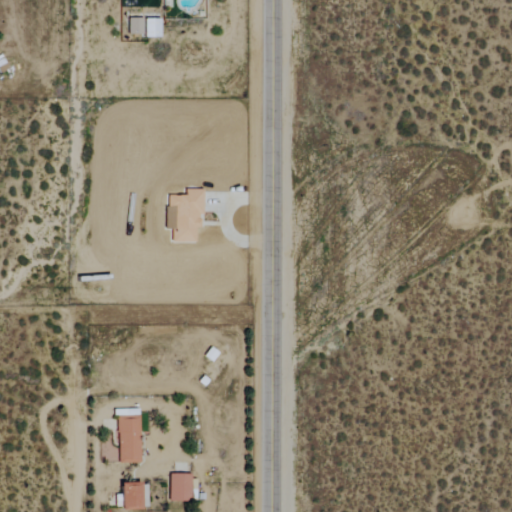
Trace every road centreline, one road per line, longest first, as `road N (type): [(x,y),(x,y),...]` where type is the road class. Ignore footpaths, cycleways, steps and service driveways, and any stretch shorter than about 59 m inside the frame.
road 1 (residential): [(78,511),(87,296),(82,0)]
road 2 (tertiary): [(270,511),(275,0)]
road 3 (residential): [(0,294),(273,309)]
